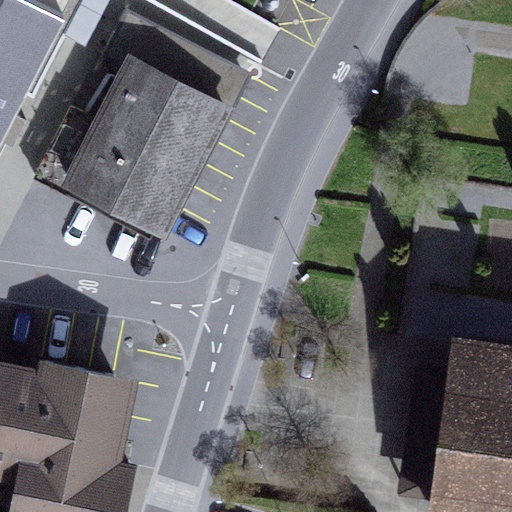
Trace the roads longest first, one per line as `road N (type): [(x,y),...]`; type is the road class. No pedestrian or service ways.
road 1 (residential): [(369,0),(297,125),(230,314)]
road 2 (residential): [(0,282),(230,314)]
road 3 (residential): [(230,314),(168,511)]
